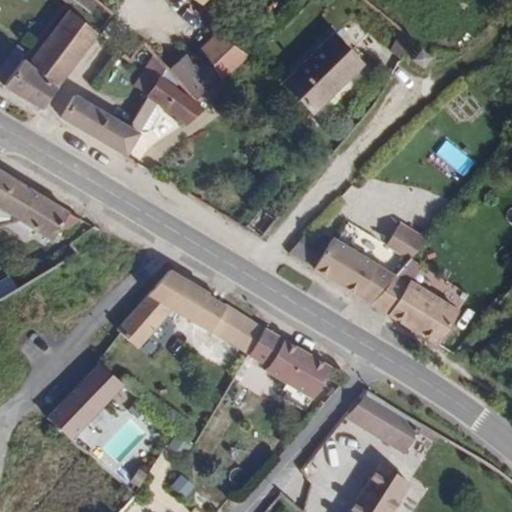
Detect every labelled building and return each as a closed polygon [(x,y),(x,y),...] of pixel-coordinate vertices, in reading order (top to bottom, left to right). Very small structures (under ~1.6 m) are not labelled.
[(59,80),(100,27),(72,4),(29,57),(59,80)] [(128,19),(120,13),(116,17),(124,24),(128,19)] [(250,50),(218,25),(201,42),(223,73),(224,72),(225,73),(250,50)] [(315,106),(361,58),(335,30),(286,78),(315,106)] [(24,53),(29,48),(19,40),(0,63),(0,74),(5,78),(24,53)] [(418,70),(431,51),(419,42),(413,52),(406,62),(418,70)] [(161,69),(167,61),(154,47),(134,78),(149,88),(161,69)] [(59,80),(29,57),(24,53),(5,78),(43,101),(59,80)] [(190,118),(205,99),(228,76),(225,73),(224,72),(223,73),(198,96),(161,69),(149,88),(129,120),(75,88),(61,112),(127,151),(159,97),(190,118)] [(37,195),(0,170),(0,208),(22,222),(37,195)] [(68,235),(83,222),(37,195),(22,222),(37,231),(56,243),(63,232),(68,235)] [(260,233),(277,214),(261,202),(245,222),(260,233)] [(22,222),(0,208),(0,229),(6,228),(22,222)] [(427,236),(400,219),(388,238),(411,254),(427,236)] [(30,241),(37,231),(22,222),(6,228),(30,241)] [(396,270),(333,232),(315,262),(371,296),(394,271),(396,270)] [(439,337),(459,305),(408,273),(406,278),(394,271),(371,296),(439,337)] [(210,297),(170,273),(119,331),(140,350),(173,310),(194,324),(209,299),(210,297)] [(0,303),(21,291),(14,279),(0,286),(0,303)] [(262,331),(209,299),(194,324),(210,335),(213,331),(248,354),(262,331)] [(330,368),(308,355),(306,358),(297,353),(299,350),(263,329),(262,331),(248,354),(267,366),(265,371),(312,398),(330,368)] [(308,355),(299,350),(297,353),(306,358),(308,355)] [(77,441),(110,404),(86,379),(50,418),(77,441)] [(351,415),(371,392),(366,389),(347,413),(351,415)] [(425,424),(371,392),(351,415),(406,451),(425,424)] [(391,511),(410,484),(381,465),(349,511),(391,511)]
